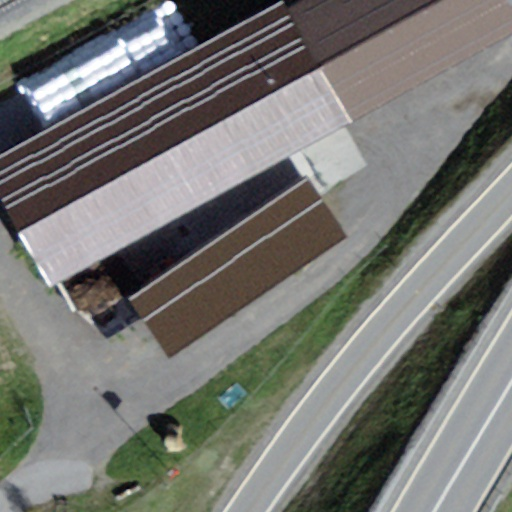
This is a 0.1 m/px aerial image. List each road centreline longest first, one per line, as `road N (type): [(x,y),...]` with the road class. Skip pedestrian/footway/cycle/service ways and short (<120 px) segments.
road 1 (track): [(1,511),(26,486),(115,469),(161,448),(211,403),(511,50)]
road 2 (primary): [(511,191),(424,279),(245,511)]
road 3 (primary): [(511,389),(438,511)]
